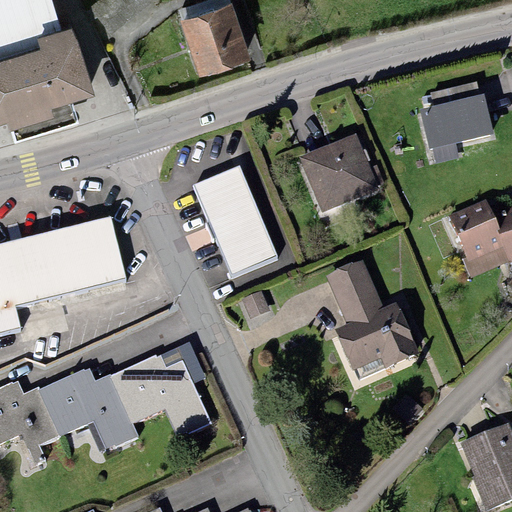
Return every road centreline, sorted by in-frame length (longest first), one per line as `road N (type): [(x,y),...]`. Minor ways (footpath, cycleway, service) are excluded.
road 1 (residential): [(124,140),(200,323),(293,511)]
road 2 (secondary): [(511,29),(362,63),(124,140)]
road 3 (residential): [(511,347),(352,511)]
road 4 (unknown): [(136,511),(265,455)]
road 5 (secondary): [(124,140),(0,175)]
